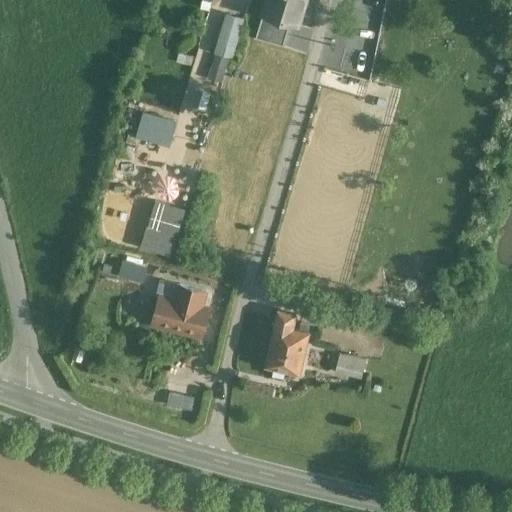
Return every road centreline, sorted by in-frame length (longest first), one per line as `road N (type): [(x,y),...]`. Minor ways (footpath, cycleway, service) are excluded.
road 1 (residential): [(329,0),(202,456)]
road 2 (tertiary): [(202,456),(422,511)]
road 3 (unclassified): [(0,203),(42,404)]
road 4 (tertiary): [(42,404),(202,456)]
